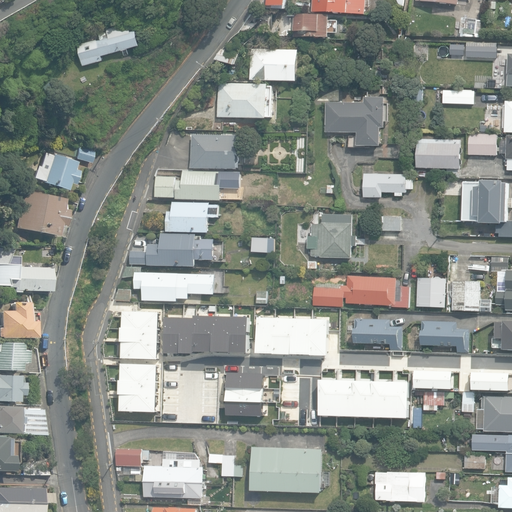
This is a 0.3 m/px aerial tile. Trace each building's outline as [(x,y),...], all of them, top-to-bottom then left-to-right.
[(313,0),(313,13),(366,15),(366,0),(313,0)] [(296,38),(330,39),(330,16),(296,15),(295,38),(296,38)] [(466,37),(475,37),(476,35),(480,35),(481,21),(466,18),(464,33),(466,33),(466,37)] [(97,42),(101,57),(141,47),(137,31),(131,33),(129,24),(125,25),(124,24),(121,25),(121,27),(108,30),(108,32),(100,34),(102,41),(97,42)] [(85,37),(88,42),(99,36),(95,30),(85,37)] [(467,58),(498,59),(499,46),(467,46),(467,58)] [(252,80),(299,82),(299,77),(300,76),(300,75),(300,74),(300,73),(300,72),(300,71),(300,70),(299,70),(299,69),(299,51),(253,49),(252,80)] [(215,61),(236,66),(240,54),(223,50),(215,61)] [(490,71),(499,72),(500,61),(491,60),(490,71)] [(268,119),(269,85),(220,83),(219,118),(268,119)] [(423,104),(423,89),(415,89),(414,104),(423,104)] [(444,104),(475,105),(476,91),(444,90),(444,104)] [(366,103),(327,102),(326,132),(357,132),(357,146),(382,146),(382,128),(386,128),(387,98),(367,98),(366,103)] [(505,132),(511,132),(511,100),(507,101),(507,106),(504,106),(503,128),(505,128),(505,132)] [(470,155),(498,155),(498,135),(470,135),(470,155)] [(511,135),(508,135),(508,140),(500,140),(500,153),(507,154),(507,159),(508,159),(508,170),(511,170),(511,135)] [(239,169),(240,169),(240,164),(240,163),(241,163),(241,162),(241,161),(242,161),(242,160),(241,160),(242,159),(241,159),(241,158),(241,157),(240,156),(240,136),(193,136),(193,140),(189,140),(189,146),(193,146),(193,169),(192,169),(239,169)] [(446,178),(460,178),(461,140),(418,139),(417,168),(446,169),(446,178)] [(76,158),(91,162),(94,151),(80,146),(76,158)] [(42,182),(67,190),(70,183),(75,185),(79,171),(74,169),(76,162),(51,154),(45,172),(36,169),(33,177),(43,180),(42,182)] [(25,185),(30,166),(20,163),(15,182),(25,185)] [(177,199),(222,201),(223,183),(234,183),(234,182),(234,174),(224,173),(224,172),(184,171),(183,181),(178,181),(177,199)] [(365,198),(383,198),(383,193),(396,193),(396,194),(396,196),(404,196),(404,193),(407,193),(407,190),(414,190),(414,180),(413,180),(407,180),(406,180),(406,174),(366,173),(365,198)] [(156,198),(176,199),(176,177),(157,176),(156,198)] [(482,224),(500,224),(504,224),(505,221),(508,221),(509,184),(505,184),(505,182),(483,182),(482,183),(466,183),(465,221),(482,222),(482,224)] [(15,228),(57,236),(59,226),(64,227),(67,211),(63,210),(65,199),(23,191),(15,228)] [(12,207),(19,208),(21,197),(14,196),(12,207)] [(168,232),(210,233),(210,231),(210,218),(220,218),(220,205),(211,205),(211,203),(173,202),(173,212),(169,211),(168,232)] [(322,257),(353,258),(353,246),(358,247),(358,236),(354,236),(355,227),(355,225),(355,223),(355,215),(354,215),(324,214),(323,223),(323,224),(313,224),(313,236),(309,236),(309,238),(308,238),(306,238),(306,247),(308,248),(308,249),(313,249),(312,256),(322,256),(322,257)] [(380,231),(403,231),(403,217),(380,216),(380,231)] [(504,224),(500,224),(500,237),(511,237),(511,221),(508,221),(505,221),(504,224)] [(148,266),(196,267),(196,260),(215,261),(215,239),(202,239),(202,236),(197,236),(197,234),(159,234),(159,244),(147,244),(147,251),(131,251),(131,264),(148,265),(148,266)] [(253,252),(276,253),(276,239),(254,238),(253,252)] [(17,266),(18,256),(6,256),(3,265),(0,264),(0,285),(7,286),(7,288),(14,289),(14,293),(19,293),(19,290),(49,291),(50,267),(17,266)] [(507,310),(511,310),(511,270),(510,270),(510,256),(499,256),(498,305),(507,305),(507,310)] [(136,272),(142,272),(142,267),(128,267),(124,278),(136,277),(136,272)] [(180,274),(142,272),(136,272),(136,277),(136,289),(143,289),(143,301),(144,301),(179,302),(179,297),(189,298),(189,294),(216,295),(216,275),(190,274),(190,276),(180,275),(180,274)] [(392,307),(411,308),(412,287),(401,287),(402,282),(398,282),(398,278),(349,276),(348,286),(342,286),(342,288),(315,287),(314,303),(345,304),(345,298),(347,298),(347,304),(392,306),(392,307)] [(418,306),(447,307),(448,279),(442,279),(442,278),(441,278),(440,278),(440,277),(439,277),(438,277),(437,277),(436,278),(435,278),(435,279),(419,278),(418,306)] [(453,311),(456,311),(481,314),(482,282),(454,280),(454,284),(451,284),(450,295),(454,295),(453,311)] [(117,300),(132,300),(132,290),(120,289),(117,300)] [(258,304),(269,304),(269,292),(258,292),(258,304)] [(29,339),(34,339),(35,336),(35,323),(37,323),(37,313),(29,313),(29,304),(27,304),(27,302),(11,302),(11,310),(0,310),(0,337),(27,337),(29,339)] [(118,306),(116,358),(153,359),(155,307),(118,306)] [(159,309),(158,345),(249,349),(249,312),(159,309)] [(333,317),(255,313),(254,350),(332,351),(333,317)] [(391,351),(403,351),(403,327),(392,326),(392,319),(356,318),(355,344),(391,346),(391,351)] [(458,351),(470,352),(471,329),(457,329),(457,322),(423,321),(422,348),(458,349),(458,351)] [(511,321),(505,322),(505,323),(498,323),(498,339),(505,339),(505,350),(511,350),(511,321)] [(0,369),(20,370),(20,363),(26,363),(26,350),(20,350),(21,342),(0,341),(0,369)] [(213,348),(186,346),(186,358),(212,359),(213,348)] [(482,362),(482,370),(471,370),(471,384),(481,384),(481,393),(485,393),(511,394),(511,357),(492,357),(493,351),(478,351),(478,354),(458,353),(458,363),(476,364),(476,362),(482,362)] [(454,366),(454,354),(439,353),(438,365),(454,366)] [(116,363),(115,419),(153,420),(154,364),(116,363)] [(219,420),(267,420),(266,373),(220,372),(219,420)] [(0,400),(19,401),(19,395),(24,395),(24,390),(24,382),(19,382),(19,376),(0,374),(0,400)] [(316,422),(407,425),(409,382),(317,379),(316,422)] [(425,411),(438,411),(438,406),(445,406),(446,393),(425,392),(425,411)] [(464,404),(474,404),(474,392),(464,392),(464,404)] [(485,432),(511,432),(511,397),(486,397),(486,398),(483,398),(483,411),(485,411),(485,432)] [(0,432),(18,434),(18,423),(21,423),(21,416),(19,416),(19,407),(0,406),(0,432)] [(21,434),(46,435),(42,410),(22,409),(21,434)] [(0,470),(12,471),(13,455),(9,455),(10,439),(6,438),(6,437),(0,436),(0,470)] [(271,491),(272,448),(254,448),(253,491),(271,491)] [(288,492),(289,449),(272,448),(271,491),(288,492)] [(118,466),(143,467),(143,450),(119,449),(118,466)] [(305,492),(305,449),(289,449),(288,492),(305,492)] [(325,450),(305,449),(305,492),(323,493),(325,450)] [(464,469),(486,470),(487,456),(466,455),(466,453),(460,453),(460,458),(465,458),(464,469)] [(237,456),(226,456),(226,455),(220,454),(220,462),(224,462),(224,476),(236,477),(236,465),(237,456)] [(146,466),(145,481),(205,482),(205,468),(202,468),(202,461),(164,460),(164,466),(146,466)] [(20,461),(20,475),(49,475),(49,462),(20,461)] [(236,465),(236,477),(244,477),(245,466),(236,465)] [(377,500),(426,502),(427,474),(377,472),(376,484),(378,484),(377,500)] [(511,477),(510,477),(509,486),(501,485),(500,508),(511,508),(511,477)] [(204,498),(205,482),(145,481),(145,497),(204,498)] [(0,502),(43,503),(44,489),(0,486),(0,502)] [(45,494),(45,502),(54,501),(53,493),(45,494)] [(42,511),(43,503),(0,502),(0,511),(42,511)]
